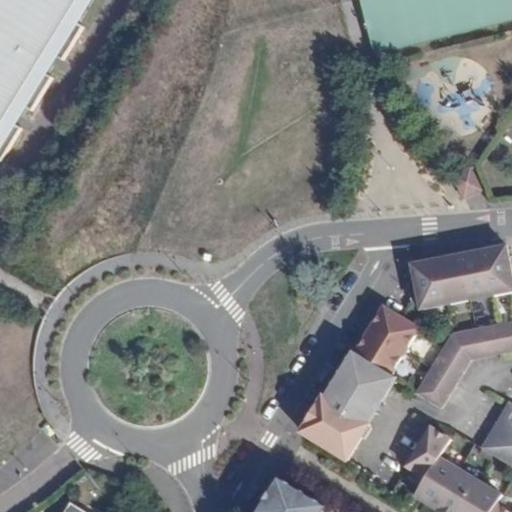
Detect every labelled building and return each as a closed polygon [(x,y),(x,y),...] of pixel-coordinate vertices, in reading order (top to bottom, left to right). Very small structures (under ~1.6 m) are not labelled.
[(0,0),(0,155),(11,162),(31,129),(17,121),(28,102),(43,111),(63,77),(49,68),(60,50),(74,59),(94,27),(80,18),(91,0),(0,0)] [(511,0),(360,0),(375,59),(511,23),(511,0)] [(473,166),(456,174),(466,198),(483,191),(473,166)] [(431,261),(413,264),(421,304),(511,286),(511,262),(509,245),(492,249),(461,255),(431,261)] [(423,325),(385,301),(378,313),(359,340),(330,384),(314,412),(304,427),(350,456),(401,373),(396,370),(423,325)] [(511,323),(451,336),(418,393),(443,407),(471,361),(511,352),(511,323)] [(482,446),(508,461),(511,454),(511,401),(482,446)] [(410,467),(429,478),(418,495),(444,511),(495,511),(500,504),(506,494),(447,457),(457,439),(433,426),(410,467)] [(264,511),(328,511),(333,506),(288,476),(276,494),(264,511)]
